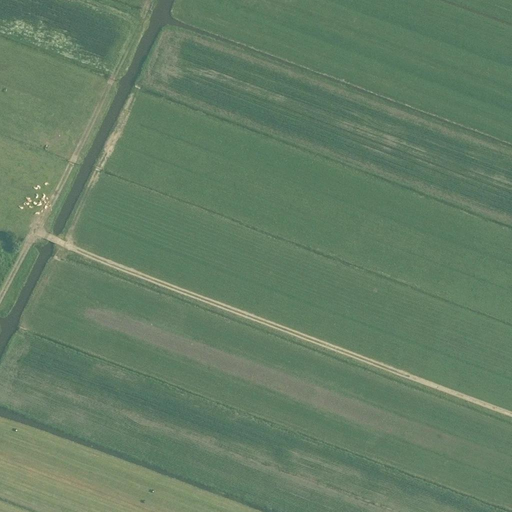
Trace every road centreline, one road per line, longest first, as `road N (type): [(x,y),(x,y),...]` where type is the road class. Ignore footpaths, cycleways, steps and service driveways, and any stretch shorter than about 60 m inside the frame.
road 1 (track): [(511,415),(32,232)]
road 2 (track): [(140,84),(19,339)]
road 3 (track): [(32,232),(107,89)]
